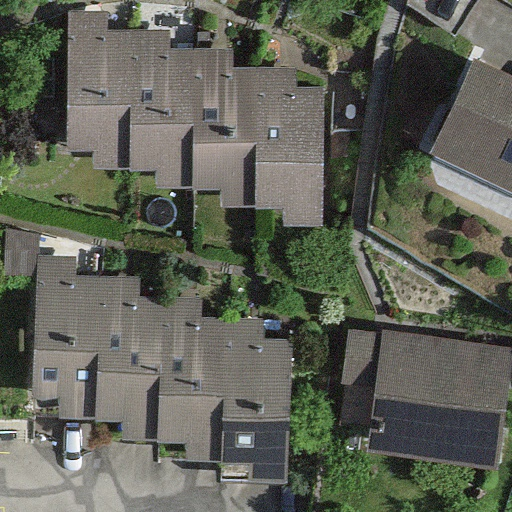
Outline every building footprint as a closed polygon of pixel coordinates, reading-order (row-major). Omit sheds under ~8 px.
[(426,0),(462,17),(470,0),(426,0)] [(69,12),(68,146),(121,146),(121,170),(199,171),(199,193),(262,193),(262,213),(327,213),(328,90),(289,90),(289,66),(232,66),(232,47),(170,47),(170,31),(114,31),(114,12),(69,12)] [(511,74),(477,57),(431,151),(511,190),(511,74)] [(36,268),(35,402),(88,402),(88,427),(166,427),(166,449),(229,449),(229,469),(294,469),(295,347),(256,347),(256,323),(199,322),(199,304),(137,303),(137,287),(80,287),(81,268),(36,268)] [(511,348),(351,329),(345,382),(378,386),(371,443),(502,459),(511,377),(511,348)]
